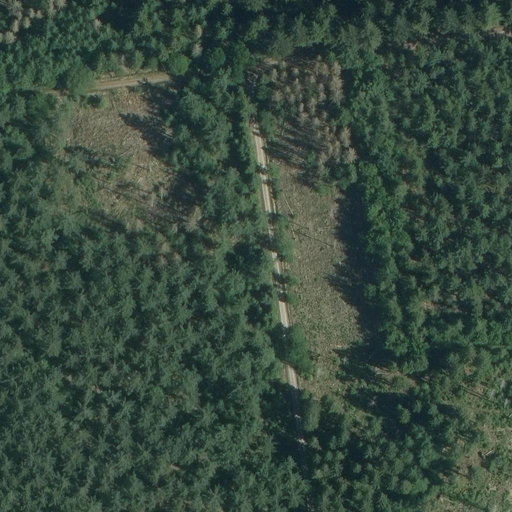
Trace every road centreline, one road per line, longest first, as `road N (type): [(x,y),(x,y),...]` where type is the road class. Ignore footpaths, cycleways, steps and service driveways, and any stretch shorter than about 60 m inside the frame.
road 1 (track): [(310,511),(250,63)]
road 2 (track): [(283,59),(0,94)]
road 3 (track): [(338,52),(511,29)]
